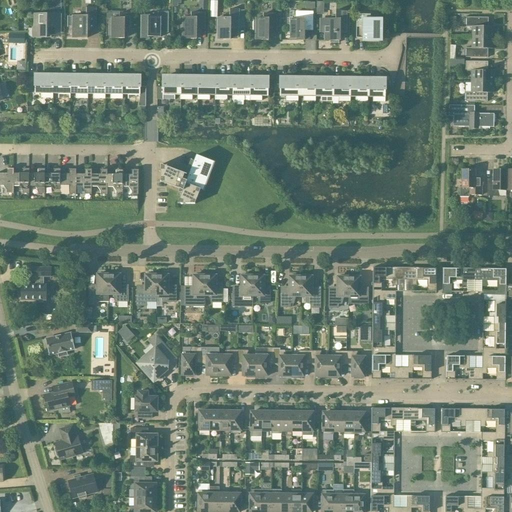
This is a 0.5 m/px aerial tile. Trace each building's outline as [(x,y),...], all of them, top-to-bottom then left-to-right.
[(61,9),(60,0),(48,0),(49,10),(61,9)] [(207,9),(207,0),(199,0),(199,9),(207,9)] [(87,16),(81,16),(73,16),(69,16),(69,26),(73,26),(73,38),(87,38),(88,31),(95,31),(96,8),(87,8),(87,16)] [(239,29),(239,10),(230,9),(230,13),(226,13),(225,18),(218,18),(218,39),(230,40),(231,28),(239,29)] [(348,34),(349,11),(336,11),(336,16),(332,16),(332,19),(324,19),(324,23),(322,23),(322,32),(325,33),(325,41),(330,41),(330,43),(339,43),(339,41),(339,34),(348,34)] [(168,33),(169,12),(158,12),(158,17),(150,17),(150,15),(141,15),(140,39),(150,39),(150,37),(161,37),(161,33),(168,33)] [(313,26),(313,12),(296,12),(296,19),(290,19),(290,40),(304,40),(304,26),(313,26)] [(131,29),(131,14),(120,13),(120,18),(108,18),(108,36),(112,36),(111,38),(124,38),(125,29),(131,29)] [(205,29),(205,13),(192,13),(192,18),(183,18),(183,25),(179,25),(179,35),(183,35),(183,39),(197,39),(197,29),(205,29)] [(60,33),(61,15),(35,14),(34,37),(47,38),(47,35),(54,35),(54,33),(60,33)] [(277,14),(264,14),(264,19),(256,18),(256,21),(254,21),(253,31),(256,31),(256,40),(268,40),(269,30),(277,30),(277,27),(277,14)] [(370,19),(371,14),(357,14),(356,38),(363,38),(363,41),(380,41),(381,19),(370,19)] [(472,27),(472,38),(494,38),(494,27),(488,27),(489,18),(467,17),(466,27),(472,27)] [(25,35),(9,34),(9,44),(25,44),(25,35)] [(494,38),(472,38),(472,48),(466,48),(466,58),(488,58),(488,49),(494,49),(494,38)] [(472,71),(472,82),(494,82),(494,71),(488,71),(488,62),(466,62),(466,71),(472,71)] [(41,98),(53,98),(53,76),(42,76),(42,73),(35,73),(35,76),(35,93),(41,93),(41,98)] [(53,73),(53,76),(53,98),(53,94),(58,94),(58,98),(70,98),(70,76),(59,76),(59,73),(53,73)] [(70,74),(70,76),(70,98),(70,94),(76,94),(76,98),(87,99),(88,76),(76,76),(76,74),(70,74)] [(88,74),(88,76),(87,99),(88,99),(88,94),(93,94),(93,99),(105,99),(105,77),(94,76),(94,74),(88,74)] [(105,74),(105,77),(105,99),(105,94),(111,94),(111,99),(122,99),(123,77),(111,77),(111,74),(105,74)] [(123,77),(122,99),(123,99),(123,94),(128,94),(128,99),(140,99),(140,108),(146,108),(146,88),(140,88),(140,77),(129,77),(129,74),(123,74),(123,77)] [(175,95),(180,95),(181,95),(181,77),(181,75),(175,75),(175,77),(163,77),(163,87),(157,87),(157,99),(163,99),(175,100),(175,95)] [(192,78),(181,77),(181,95),(180,95),(180,100),(192,100),(192,95),(198,95),(198,78),(198,75),(192,75),(192,78)] [(210,95),(215,95),(216,78),(216,75),(210,75),(210,78),(198,78),(198,95),(198,100),(210,100),(210,95)] [(233,96),(233,78),(233,75),(227,75),(227,78),(216,78),(215,95),(215,100),(227,100),(227,95),(233,96)] [(245,96),(250,96),(251,78),(251,76),(244,76),(244,78),(233,78),(233,96),(233,100),(244,100),(245,96)] [(262,78),(251,78),(250,96),(250,100),(262,101),(262,96),(268,96),(268,78),(268,76),(262,76),(262,78)] [(286,101),(298,101),(298,79),(287,79),(287,76),(281,76),(281,79),(280,79),(280,85),(280,96),(286,96),(286,101)] [(298,76),(298,79),(298,101),(298,96),(304,96),(304,101),(315,101),(315,79),(304,79),(304,76),(298,76)] [(321,101),(333,101),(333,79),(322,79),(322,76),(315,76),(315,79),(315,101),(316,96),(321,97),(321,101)] [(333,76),(333,79),(333,101),(333,97),(338,97),(338,101),(350,102),(350,79),(339,79),(339,76),(333,76)] [(356,102),(367,102),(368,79),(356,79),(356,77),(350,77),(350,79),(350,102),(350,97),(356,97),(356,102)] [(368,77),(368,79),(367,102),(368,102),(368,97),(373,97),(373,102),(385,102),(385,95),(390,95),(390,83),(385,83),(385,80),(374,80),(374,77),(368,77)] [(494,82),(472,82),(472,92),(466,92),(465,102),(487,102),(487,93),(493,93),(494,82)] [(494,127),(494,114),(475,114),(475,106),(449,105),(449,114),(454,114),(453,122),(456,122),(456,127),(494,127)] [(213,170),(216,162),(197,155),(189,175),(161,165),(162,166),(160,172),(161,172),(161,182),(183,190),(178,204),(195,204),(200,190),(203,191),(206,183),(208,184),(210,177),(209,176),(211,169),(213,170)] [(0,193),(13,193),(13,173),(14,173),(14,169),(7,169),(7,173),(0,173),(0,193)] [(23,173),(14,173),(13,173),(13,193),(29,193),(29,174),(29,169),(23,169),(23,173)] [(29,193),(45,194),(45,174),(45,169),(38,169),(38,174),(29,174),(29,193)] [(45,194),(60,194),(60,174),(61,174),(61,169),(54,169),(54,174),(45,174),(45,194)] [(69,174),(61,174),(60,174),(60,194),(76,194),(76,174),(76,169),(69,169),(69,174)] [(76,194),(91,194),(91,174),(92,174),(92,170),(85,170),(85,174),(76,174),(76,194)] [(91,194),(107,194),(107,174),(107,170),(101,170),(101,174),(92,174),(91,174),(91,194)] [(116,174),(107,174),(107,194),(122,194),(123,175),(123,170),(116,170),(116,174)] [(132,175),(123,175),(122,194),(138,195),(139,170),(132,170),(132,175)] [(482,195),(482,177),(475,177),(475,170),(462,170),(462,188),(459,188),(459,198),(468,198),(468,195),(482,195)] [(498,191),(507,191),(507,170),(494,170),(493,181),(487,181),(487,196),(498,197),(498,191)] [(373,267),(373,291),(396,291),(382,291),(382,280),(392,280),(392,286),(398,286),(398,280),(405,280),(405,268),(373,267)] [(21,300),(31,300),(46,300),(47,296),(49,295),(50,293),(49,291),(47,290),(47,288),(47,285),(44,285),(44,277),(51,277),(52,268),(31,268),(31,277),(35,277),(35,285),(21,285),(21,300)] [(437,268),(405,268),(405,280),(412,280),(412,286),(417,286),(417,280),(427,280),(427,292),(436,292),(437,269),(437,268)] [(467,281),(474,281),(475,268),(442,268),(442,269),(443,269),(442,292),(452,292),(452,280),(462,281),(462,286),(467,286),(467,281)] [(506,269),(475,268),(474,281),(482,281),(482,287),(487,287),(487,281),(497,281),(497,292),(506,292),(506,290),(506,269)] [(98,301),(101,301),(109,301),(109,294),(109,274),(100,273),(100,275),(98,275),(97,288),(89,288),(89,305),(98,305),(98,301)] [(118,274),(109,274),(109,294),(114,294),(116,301),(128,301),(128,288),(120,288),(120,275),(118,275),(118,274)] [(157,302),(157,295),(157,274),(148,274),(148,275),(146,275),(145,288),(137,288),(137,305),(146,305),(146,301),(157,302)] [(166,274),(157,274),(157,295),(162,295),(164,302),(176,302),(176,289),(168,288),(168,275),(166,275),(166,274)] [(194,276),(194,277),(193,289),(185,289),(185,306),(204,306),(205,295),(205,275),(196,274),(196,276),(194,276)] [(214,275),(205,275),(205,295),(210,295),(212,302),(222,302),(222,289),(216,289),(216,276),(214,276),(214,275)] [(242,276),(241,285),(241,289),(233,289),(233,306),(242,306),(252,307),(253,296),(253,275),(244,275),(244,276),(242,276)] [(262,275),(253,275),(253,296),(258,296),(260,303),(270,303),(270,290),(264,289),(264,276),(262,276),(262,275)] [(295,296),(301,296),(301,276),(292,275),(292,277),(290,277),(289,290),(281,290),(281,307),(290,307),(290,303),(293,303),(295,296)] [(310,276),(301,276),(301,296),(306,296),(308,303),(311,303),(311,307),(320,307),(320,290),(312,290),(312,277),(310,277),(310,276)] [(343,297),(349,297),(349,276),(340,276),(340,277),(338,277),(337,290),(329,290),(329,307),(338,307),(338,303),(341,303),(343,297)] [(358,276),(349,276),(349,297),(354,297),(356,304),(368,304),(368,291),(360,290),(360,277),(358,277),(358,276)] [(373,291),(372,323),(385,323),(385,316),(390,316),(390,311),(384,311),(384,300),(396,300),(396,291),(373,291)] [(494,317),(494,324),(506,325),(506,312),(506,292),(497,292),(483,292),(483,301),(494,301),(494,312),(489,312),(489,317),(494,317)] [(385,330),(385,323),(372,323),(372,355),(395,356),(395,347),(384,347),(384,336),(390,336),(390,330),(385,330)] [(77,332),(92,332),(92,324),(77,324),(77,332)] [(506,357),(506,325),(494,324),(493,331),(488,331),(488,337),(494,337),(494,348),(482,348),(482,357),(506,357)] [(125,325),(117,332),(127,342),(134,335),(125,325)] [(219,332),(219,325),(203,325),(203,339),(215,339),(215,332),(219,332)] [(50,355),(75,349),(71,333),(46,339),(50,355)] [(175,369),(175,359),(156,337),(149,342),(155,349),(138,364),(154,381),(167,369),(167,368),(175,369)] [(195,363),(201,363),(201,348),(182,348),(182,375),(184,375),(184,377),(193,377),(193,375),(195,375),(195,363)] [(201,348),(201,363),(207,363),(207,366),(207,375),(209,375),(209,377),(219,377),(219,355),(219,348),(201,348)] [(274,364),(274,349),(256,348),(255,356),(255,377),(265,378),(265,376),(268,376),(268,363),(274,364)] [(274,349),(274,364),(279,364),(279,376),(281,376),(281,378),(292,378),(292,356),(286,356),(285,351),(280,351),(280,349),(274,349)] [(231,363),(237,363),(237,350),(226,350),(225,355),(219,355),(219,377),(229,377),(229,376),(231,376),(231,363)] [(245,377),(255,377),(255,356),(249,356),(248,350),(237,350),(237,363),(243,363),(243,376),(245,376),(245,377)] [(304,364),(310,364),(310,351),(299,351),(298,356),(292,356),(292,378),(302,378),(302,376),(304,376),(304,364)] [(318,378),(328,378),(328,357),(322,356),(321,351),(310,351),(310,364),(316,364),(316,376),(318,377),(318,378)] [(340,364),(346,364),(346,351),(335,351),(334,357),(328,357),(328,378),(338,378),(338,377),(340,377),(340,364)] [(346,351),(346,364),(352,364),(352,377),(354,377),(354,379),(362,379),(363,377),(365,377),(365,357),(358,357),(357,351),(346,351)] [(394,379),(402,379),(402,367),(395,367),(395,356),(372,355),(372,379),(381,379),(381,367),(390,367),(390,373),(394,373),(394,379)] [(408,367),(402,367),(402,379),(409,379),(409,373),(413,373),(413,368),(422,368),(422,379),(432,380),(432,378),(431,378),(431,356),(408,355),(408,367)] [(468,380),(476,380),(476,368),(469,368),(469,356),(446,356),(446,379),(445,379),(445,380),(455,380),(455,368),(464,368),(464,374),(468,374),(468,380)] [(482,368),(476,368),(476,380),(483,380),(483,374),(487,374),(487,368),(496,369),(496,380),(505,380),(506,357),(482,357),(482,368)] [(112,379),(91,379),(91,389),(103,389),(103,399),(112,399),(112,379)] [(68,397),(75,396),(72,382),(53,386),(54,393),(44,395),(48,411),(58,409),(59,413),(70,412),(69,406),(70,406),(68,397)] [(157,412),(157,397),(147,397),(148,392),(138,392),(138,397),(136,397),(136,411),(138,411),(138,418),(152,418),(152,411),(157,412)] [(371,408),(371,431),(395,432),(395,431),(380,431),(380,420),(391,420),(391,426),(396,426),(396,420),(403,421),(403,408),(371,408)] [(435,409),(403,408),(403,421),(410,421),(410,426),(416,426),(416,421),(426,421),(426,432),(435,433),(435,410),(435,409)] [(466,421),(473,421),(473,409),(441,409),(441,410),(441,433),(450,433),(450,421),(461,421),(461,427),(466,427),(466,421)] [(505,409),(473,409),(473,421),(480,421),(480,427),(485,427),(486,421),(496,421),(496,432),(481,432),(481,433),(505,433),(505,409)] [(210,430),(210,411),(199,411),(199,414),(197,414),(197,428),(199,428),(199,429),(210,430)] [(220,412),(210,411),(210,430),(220,430),(220,412)] [(230,412),(220,412),(220,430),(230,430),(230,412)] [(241,412),(230,412),(230,430),(230,433),(241,434),(241,412)] [(262,430),(262,412),(251,412),(251,430),(262,430)] [(272,412),(262,412),(262,430),(272,430),(272,412)] [(282,412),(272,412),(272,430),(272,434),(282,434),(282,430),(282,412)] [(292,412),(282,412),(282,430),(292,430),(292,412)] [(303,412),(292,412),(292,430),(302,431),(303,412)] [(313,413),(303,412),(302,431),(302,436),(313,436),(313,431),(313,413)] [(334,431),(334,413),(323,413),(323,434),(334,435),(334,431)] [(344,413),(334,413),(334,431),(344,431),(344,413)] [(354,413),(344,413),(344,431),(344,435),(354,435),(354,413)] [(365,413),(354,413),(354,435),(355,435),(355,441),(359,441),(359,435),(365,435),(365,413)] [(54,448),(57,457),(59,456),(60,460),(83,453),(78,437),(76,438),(73,426),(60,430),(64,441),(55,444),(56,447),(54,448)] [(137,439),(136,448),(160,448),(160,440),(157,440),(157,434),(146,434),(146,428),(131,428),(131,439),(137,439)] [(395,432),(371,431),(371,464),(383,464),(383,457),(388,457),(394,457),(394,451),(388,451),(383,451),(383,440),(395,441),(395,432)] [(492,458),(492,465),(504,465),(505,433),(481,433),(481,442),(493,442),(493,453),(487,452),(487,458),(492,458)] [(160,456),(160,448),(136,448),(136,456),(130,456),(130,467),(145,468),(145,462),(157,462),(157,456),(160,456)] [(210,462),(201,462),(201,471),(209,471),(209,467),(210,462)] [(257,473),(258,463),(245,462),(245,473),(257,473)] [(302,464),(302,468),(302,472),(310,473),(310,470),(317,470),(317,464),(302,464)] [(371,464),(370,496),(394,496),(394,487),(382,487),(382,476),(388,476),(388,471),(383,471),(383,464),(371,464)] [(504,497),(504,465),(492,465),(492,472),(487,472),(487,477),(493,477),(493,488),(481,488),(481,497),(504,497)] [(87,498),(86,495),(98,492),(94,474),(69,481),(73,499),(79,497),(80,500),(87,498)] [(156,498),(156,494),(158,492),(158,487),(156,485),(156,484),(143,484),(143,477),(130,477),(130,489),(135,489),(135,498),(156,498)] [(198,509),(198,511),(208,511),(209,494),(209,487),(209,485),(209,484),(199,484),(199,496),(196,496),(196,509),(198,509)] [(209,494),(208,511),(219,511),(219,494),(219,487),(209,487),(209,494)] [(260,511),(261,494),(261,490),(250,489),(250,494),(250,511),(260,511)] [(261,494),(260,511),(270,511),(271,495),(271,490),(261,490),(261,494)] [(271,495),(270,511),(281,511),(281,495),(281,490),(271,490),(271,495)] [(332,511),(333,495),(333,491),(333,490),(323,490),(323,495),(322,511),(332,511)] [(292,495),(291,511),(301,511),(302,495),(302,491),(292,491),(292,495)] [(333,495),(332,511),(343,511),(343,495),(343,491),(333,491),(333,495)] [(343,495),(343,511),(353,511),(354,496),(354,492),(354,491),(343,491),(343,495)] [(354,492),(354,496),(353,511),(363,511),(364,492),(354,492)] [(219,511),(229,511),(230,494),(219,494),(219,511)] [(239,511),(240,494),(230,494),(229,511),(239,511)] [(291,511),(292,495),(281,495),(281,511),(291,511)] [(302,495),(301,511),(312,511),(312,495),(302,495)] [(400,511),(400,507),(394,507),(394,496),(370,496),(370,511),(379,511),(379,508),(389,508),(388,511),(400,511)] [(407,507),(400,507),(400,511),(411,511),(411,508),(421,508),(420,511),(429,511),(430,496),(407,496),(407,507)] [(474,511),(474,508),(468,508),(468,496),(445,496),(444,511),(453,511),(454,509),(463,509),(462,511),(474,511)] [(503,511),(504,497),(481,497),(481,508),(474,508),(474,511),(485,511),(486,509),(495,509),(494,511),(503,511)] [(156,503),(156,498),(135,498),(135,507),(130,507),(130,511),(142,511),(143,511),(156,511),(158,509),(158,504),(156,503)]
